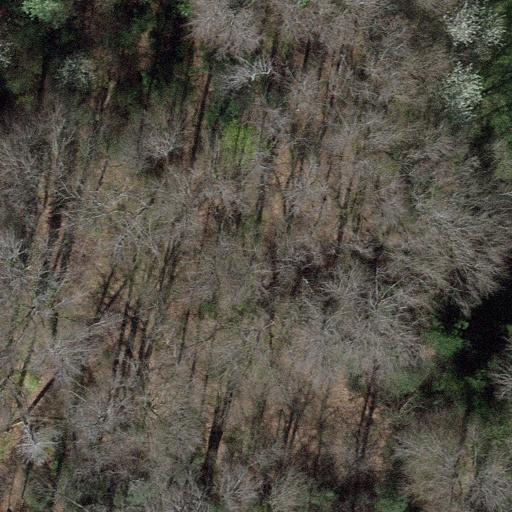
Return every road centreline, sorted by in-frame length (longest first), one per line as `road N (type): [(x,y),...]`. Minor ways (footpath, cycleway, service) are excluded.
road 1 (track): [(0,471),(71,352),(220,278),(347,234),(470,241)]
road 2 (track): [(287,0),(416,145),(470,241)]
